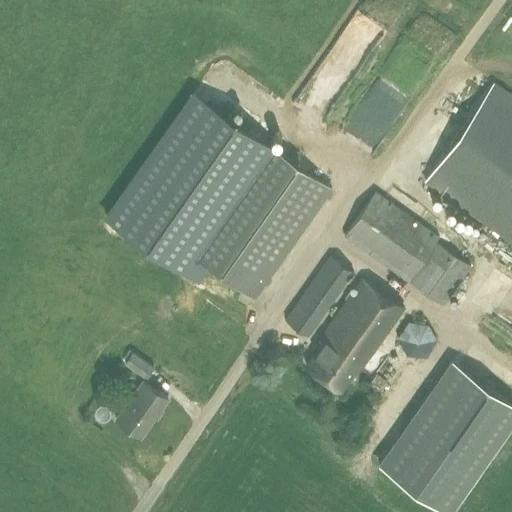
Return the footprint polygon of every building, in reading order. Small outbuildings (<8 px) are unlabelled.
[(424,29),(417,43),(432,51),(439,38),(424,29)] [(511,243),(511,98),(490,83),(422,181),(511,243)] [(328,190),(274,152),(258,142),(182,247),(199,258),(253,296),(328,190)] [(440,234),(376,190),(344,235),(408,281),(440,234)] [(470,264),(437,241),(409,281),(442,304),(470,264)] [(353,270),(330,254),(286,318),(308,334),(353,270)] [(305,365),(339,390),(351,373),(354,375),(403,307),(363,278),(315,345),(318,347),(305,365)] [(419,312),(401,332),(426,355),(444,336),(419,312)] [(133,352),(126,363),(147,377),(155,366),(133,352)] [(450,511),(511,423),(511,402),(451,360),(379,462),(450,511)] [(116,419),(141,435),(167,396),(142,379),(116,419)] [(374,472),(351,458),(330,490),(353,504),(374,472)]
